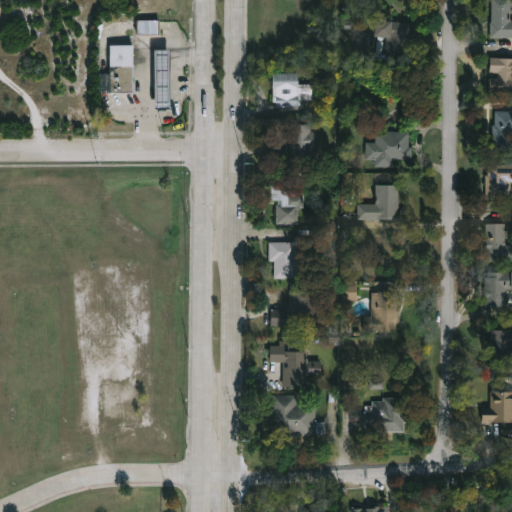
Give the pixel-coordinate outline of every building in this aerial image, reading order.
[(511,0),(511,8),(511,37),(490,37),(490,0),(511,0)] [(413,31),(410,55),(384,52),(386,37),(372,36),(374,18),(411,22),(410,31),(413,31)] [(160,34),(137,34),(137,20),(160,20),(160,34)] [(171,108),(155,108),(154,48),(170,48),(171,108)] [(511,56),(511,105),(489,105),(490,77),(497,77),(497,71),(490,71),(490,56),(511,56)] [(133,93),(110,93),(110,65),(133,65),(133,93)] [(312,83),(312,100),(299,100),(299,107),(272,107),(273,72),(299,72),(299,83),(312,83)] [(110,74),(100,74),(100,92),(109,92),(110,74)] [(511,110),(511,159),(484,159),(484,140),(494,140),(496,110),(511,110)] [(314,131),(313,147),(311,147),(311,164),(273,163),(274,148),(287,149),(287,153),(291,153),(292,123),(311,124),(311,131),(314,131)] [(419,130),(418,159),(397,159),(396,168),(375,167),(375,159),(365,159),(365,141),(376,142),(376,130),(419,130)] [(511,182),(506,182),(506,199),(485,199),(485,174),(488,174),(488,163),(511,163),(511,182)] [(399,185),(399,220),(358,219),(358,203),(375,204),(376,184),(399,185)] [(320,194),(319,208),(299,208),(299,225),(276,224),(276,200),(271,200),(271,185),(297,187),(297,193),(320,194)] [(506,223),(506,244),(511,244),(511,260),(486,260),(486,253),(484,253),(486,223),(506,223)] [(304,253),(304,279),(274,278),(274,261),(269,261),(269,241),(296,242),(296,253),(304,253)] [(511,290),(511,308),(485,308),(485,299),(476,299),(476,286),(484,286),(484,276),(488,276),(488,271),(511,271),(511,290)] [(358,282),(357,301),(339,300),(340,282),(358,282)] [(321,290),(318,328),(270,325),(271,304),(289,305),(290,288),(321,290)] [(398,291),(396,334),(362,332),(363,315),(371,315),(372,292),(378,292),(378,290),(398,291)] [(507,320),(507,329),(511,328),(511,349),(486,349),(485,321),(507,320)] [(379,350),(340,350),(340,337),(379,337),(379,350)] [(285,341),(285,351),(288,351),(288,343),(297,343),(297,351),(307,351),(307,360),(320,361),(320,375),(305,375),(305,385),(287,385),(287,368),(283,368),(283,362),(270,362),(270,345),(279,345),(279,341),(285,341)] [(511,391),(511,422),(482,422),(482,407),(491,408),(492,391),(511,391)] [(316,403),(316,421),(326,421),(326,436),(315,435),(315,436),(269,435),(272,393),(298,394),(297,403),(316,403)] [(408,397),(408,433),(378,433),(378,430),(360,429),(360,412),(366,412),(366,406),(372,406),(372,401),(384,401),(384,397),(408,397)]
